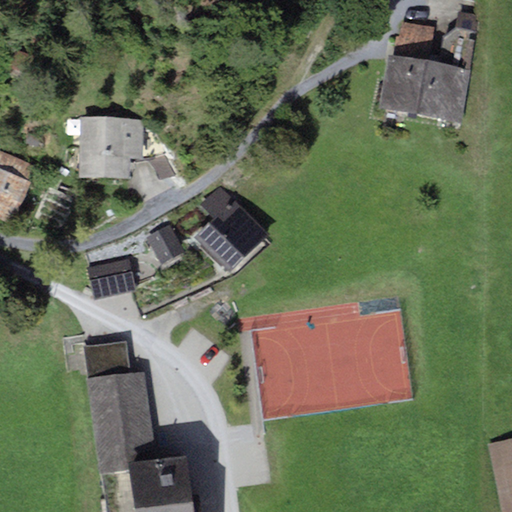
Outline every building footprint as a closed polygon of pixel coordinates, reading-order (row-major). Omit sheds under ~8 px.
[(443,43),(439,71),(468,76),(476,20),(460,18),(458,32),(443,43)] [(397,40),(393,64),(430,70),(436,31),(404,26),(401,40),(397,40)] [(393,64),(389,63),(380,118),(459,131),(468,76),(439,71),(430,70),(393,64)] [(144,126),(81,123),(79,186),(128,188),(129,166),(142,167),(144,126)] [(33,169),(0,154),(0,228),(11,233),(30,188),(33,169)] [(217,227),(195,245),(226,280),(268,244),(223,191),(201,209),(217,227)] [(172,230),(149,242),(162,268),(185,256),(172,230)] [(130,261),(89,271),(97,306),(138,296),(130,261)] [(83,347),(88,379),(129,374),(125,342),(83,347)] [(129,374),(88,379),(99,466),(128,463),(156,459),(145,372),(129,374)] [(511,511),(511,443),(492,447),(504,511),(511,511)] [(156,459),(128,463),(134,511),(201,511),(199,494),(191,495),(185,455),(156,459)]
